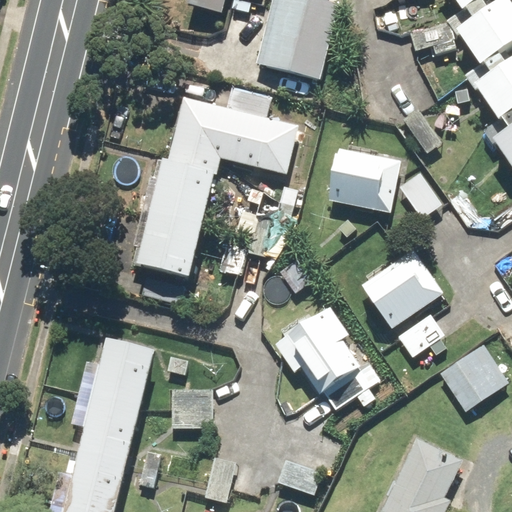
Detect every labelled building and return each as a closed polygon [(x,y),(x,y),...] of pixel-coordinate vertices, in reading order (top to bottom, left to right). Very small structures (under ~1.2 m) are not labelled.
[(225,15),(228,0),(254,0),(263,2),(263,0),(183,0),(183,4),(225,15)] [(275,0),(260,71),(322,85),(340,7),(330,5),(330,0),(275,0)] [(454,0),(464,15),(485,2),(488,0),(454,0)] [(493,13),(485,2),(464,15),(451,24),(482,71),(504,56),(511,51),(511,4),(511,2),(493,13)] [(511,65),(511,67),(504,56),(482,71),(472,77),(502,124),(511,117),(511,65)] [(193,282),(227,163),(287,180),(301,129),(269,120),(275,99),(232,87),(226,108),(188,98),(141,267),(193,282)] [(511,117),(502,124),(489,132),(511,167),(511,117)] [(402,161),(341,152),(333,207),(394,215),(402,161)] [(423,176),(403,189),(426,223),(446,210),(423,176)] [(418,256),(367,288),(394,331),(445,299),(418,256)] [(333,312),(279,349),(299,378),(304,375),(321,398),(363,370),(346,345),(352,341),(333,312)] [(449,351),(443,342),(447,340),(432,318),(401,339),(416,361),(433,349),(439,358),(449,351)] [(82,430),(86,431),(75,478),(60,475),(51,511),(120,511),(158,357),(111,346),(105,368),(97,366),(82,430)] [(511,385),(485,347),(442,377),(469,415),(511,385)] [(218,394),(176,392),(174,430),(216,432),(218,394)] [(447,502),(466,462),(421,441),(386,511),(451,511),(455,506),(447,502)] [(235,463),(215,461),(209,504),(229,506),(235,463)]
